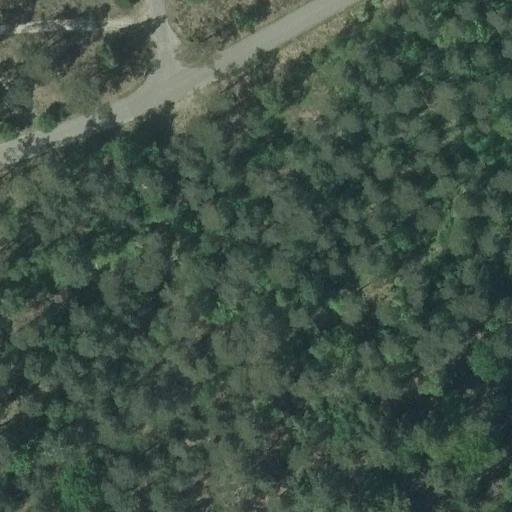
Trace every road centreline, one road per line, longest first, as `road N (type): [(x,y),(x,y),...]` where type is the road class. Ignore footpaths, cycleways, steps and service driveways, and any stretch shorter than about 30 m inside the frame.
road 1 (unclassified): [(0,157),(171,88)]
road 2 (unclassified): [(171,88),(333,0)]
road 3 (track): [(0,28),(158,19)]
